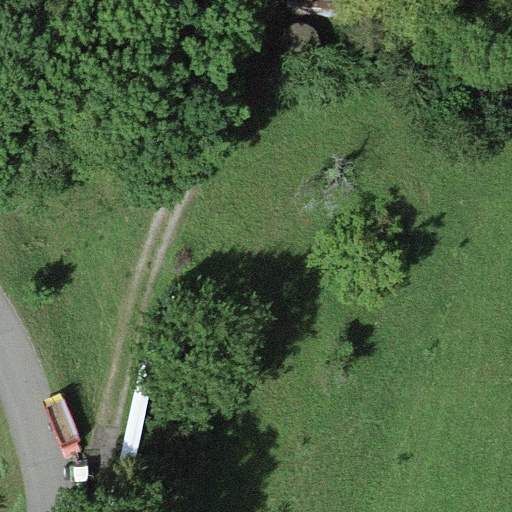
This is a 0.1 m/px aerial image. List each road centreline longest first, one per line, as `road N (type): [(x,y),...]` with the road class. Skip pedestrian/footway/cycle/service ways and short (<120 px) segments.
road 1 (track): [(260,0),(246,46),(171,185),(130,322),(106,442),(68,511)]
road 2 (unclassified): [(0,332),(35,412),(59,511)]
